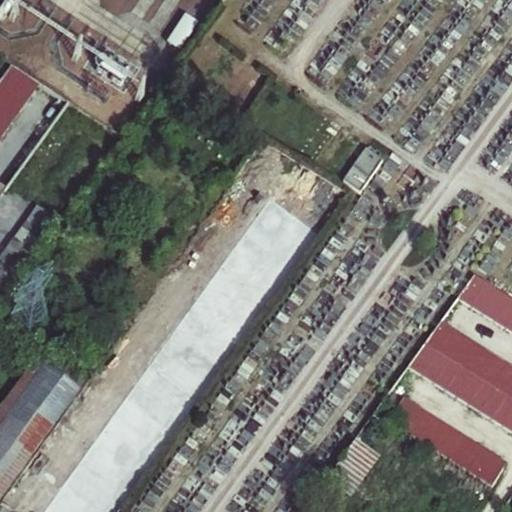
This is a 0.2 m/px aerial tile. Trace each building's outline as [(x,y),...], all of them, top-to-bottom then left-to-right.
[(0,0),(0,27),(1,29),(18,0),(0,0)] [(169,42),(181,51),(201,23),(188,14),(169,42)] [(0,135),(43,74),(16,57),(0,78),(0,135)] [(362,164),(380,175),(393,154),(375,143),(362,164)] [(19,283),(68,215),(45,198),(0,260),(0,309),(5,303),(19,283)] [(511,287),(480,267),(464,289),(511,320),(511,287)] [(171,304),(156,293),(136,322),(150,332),(171,304)] [(511,356),(446,312),(414,358),(511,422),(511,356)] [(0,510),(9,498),(99,372),(64,346),(0,433),(0,510)] [(394,412),(410,389),(397,380),(381,403),(394,412)] [(394,412),(498,483),(511,462),(511,456),(410,389),(394,412)] [(147,461),(168,431),(153,420),(149,426),(126,409),(109,433),(147,461)] [(63,511),(47,511),(40,507),(36,511),(113,511),(144,470),(111,447),(63,511)]
